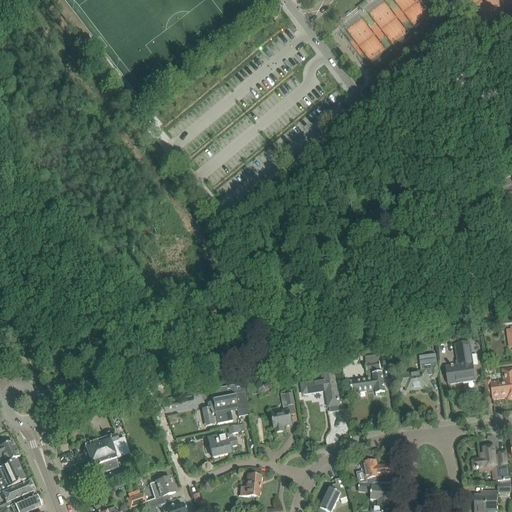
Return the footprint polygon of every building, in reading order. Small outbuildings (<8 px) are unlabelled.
[(75,7),(69,0),(54,0),(66,14),(75,7)] [(414,19),(429,11),(422,0),(416,0),(406,6),(414,19)] [(511,313),(499,315),(501,326),(511,325),(511,313)] [(11,333),(5,336),(9,342),(15,354),(17,353),(12,341),(14,340),(11,333)] [(446,368),(449,385),(475,381),(472,365),(477,364),(476,356),(471,356),(469,343),(456,345),(459,367),(446,368)] [(419,357),(421,373),(404,375),(405,380),(399,381),(400,388),(406,387),(407,392),(428,389),(427,377),(432,376),(432,379),(439,378),(435,355),(419,357)] [(351,383),(353,394),(375,391),(376,396),(385,395),(382,374),(380,363),(366,365),(368,381),(351,383)] [(503,382),(491,383),(490,380),(484,381),(486,395),(492,393),(493,399),(507,397),(508,400),(511,399),(511,368),(502,370),(503,382)] [(338,399),(334,373),(322,375),(323,382),(301,385),(303,396),(326,392),(328,408),(339,406),(339,405),(340,405),(339,399),(338,399)] [(210,408),(202,410),(205,423),(214,421),(212,414),(215,413),(215,415),(217,425),(232,422),(230,412),(237,411),(239,418),(243,417),(250,416),(244,388),(243,384),(221,389),(223,397),(212,399),(213,402),(209,403),(210,408)] [(283,428),(292,426),(288,407),(294,406),(292,394),(280,396),(283,413),(272,415),(274,430),(275,429),(276,434),(284,432),(283,428)] [(230,434),(211,439),(212,443),(209,444),(212,458),(230,454),(229,448),(237,446),(235,439),(233,439),(232,435),(241,433),(240,426),(228,429),(230,434)] [(116,435),(84,447),(92,468),(97,466),(101,475),(118,469),(116,460),(130,455),(124,439),(118,441),(116,435)] [(0,455),(1,455),(5,464),(20,458),(12,442),(0,447),(0,455)] [(485,460),(472,461),(474,470),(477,470),(479,470),(479,474),(487,473),(487,469),(496,467),(496,471),(493,472),(494,482),(498,481),(498,483),(511,481),(509,465),(507,465),(506,453),(499,454),(499,456),(495,457),(494,448),(483,449),(485,460)] [(16,486),(25,482),(16,461),(0,468),(0,472),(3,479),(0,480),(0,494),(7,490),(16,486)] [(364,473),(357,474),(359,484),(380,484),(392,484),(391,476),(392,476),(392,466),(376,467),(375,462),(363,465),(364,473)] [(261,477),(248,476),(247,489),(241,488),(240,497),(259,499),(261,477)] [(163,498),(175,493),(170,478),(150,485),(155,500),(147,503),(146,503),(146,504),(149,510),(150,510),(165,504),(163,498)] [(332,511),(339,499),(341,500),(348,498),(341,479),(335,481),(337,485),(333,487),(331,490),(330,490),(320,510),(321,510),(319,511),(332,511)] [(17,504),(16,500),(34,493),(30,482),(12,490),(2,494),(6,504),(0,506),(0,511),(14,505),(17,504)] [(389,511),(391,490),(380,489),(380,484),(359,484),(359,492),(371,494),(371,501),(378,502),(377,507),(371,507),(371,511),(389,511)] [(496,511),(496,493),(485,493),(485,497),(475,497),(475,511),(496,511)] [(147,503),(143,494),(126,500),(130,509),(146,504),(146,503),(147,503)] [(198,494),(193,497),(197,507),(202,505),(198,494)] [(14,505),(10,507),(11,508),(12,508),(13,511),(32,511),(41,508),(36,496),(17,504),(14,505)]
